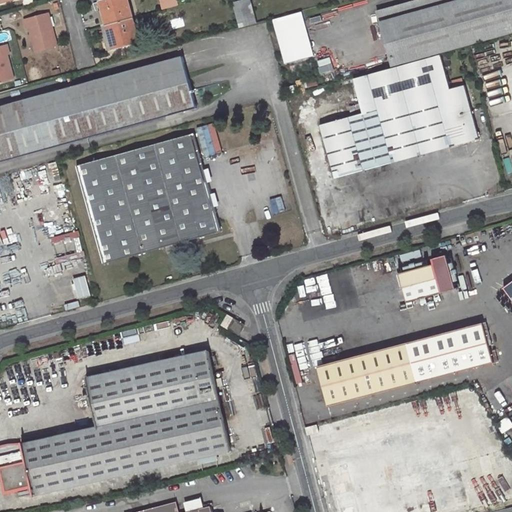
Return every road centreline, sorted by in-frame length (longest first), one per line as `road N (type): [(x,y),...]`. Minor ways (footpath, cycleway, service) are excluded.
road 1 (unknown): [(287,406),(249,417),(226,357),(208,344),(69,372),(39,417)]
road 2 (unknown): [(277,96),(0,173)]
road 3 (unclassified): [(252,273),(511,204)]
road 4 (unknown): [(267,332),(432,322),(482,301),(511,266)]
road 5 (unclassified): [(0,343),(252,273)]
road 6 (unclassified): [(314,511),(252,273)]
road 7 (unknown): [(318,255),(259,41)]
road 8 (unknown): [(119,511),(304,472)]
